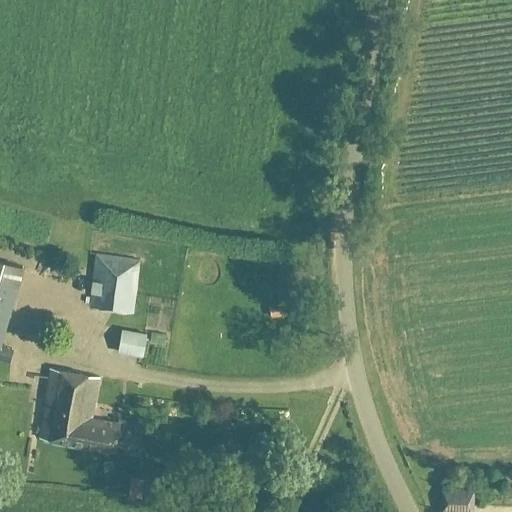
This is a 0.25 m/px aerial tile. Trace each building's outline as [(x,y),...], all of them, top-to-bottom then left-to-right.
[(133,312),(138,258),(95,254),(89,307),(133,312)] [(0,340),(22,266),(0,260),(0,340)] [(269,307),(270,318),(288,316),(287,304),(269,307)] [(146,334),(122,329),(118,353),(141,358),(146,334)] [(90,425),(91,419),(98,376),(49,368),(38,440),(67,444),(71,421),(90,425)] [(117,424),(91,419),(90,425),(71,421),(67,444),(113,452),(117,424)] [(157,497),(160,480),(142,477),(142,479),(129,477),(126,496),(140,498),(141,494),(157,497)] [(441,488),(439,511),(472,511),(473,489),(441,488)]
